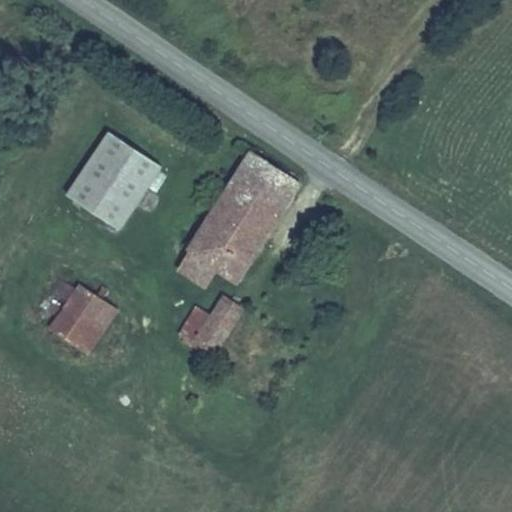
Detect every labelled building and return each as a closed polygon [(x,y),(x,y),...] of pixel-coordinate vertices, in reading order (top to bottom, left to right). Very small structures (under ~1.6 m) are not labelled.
[(97,115),(44,189),(81,218),(89,207),(112,224),(157,162),(97,115)] [(239,143),(218,169),(266,203),(286,177),(239,143)] [(266,203),(218,169),(163,239),(194,260),(212,273),(266,203)] [(89,207),(81,218),(103,235),(112,224),(89,207)] [(194,260),(163,239),(151,255),(182,276),(194,260)] [(16,305),(32,317),(66,274),(48,261),(16,305)] [(88,292),(66,274),(32,317),(54,334),(79,302),(88,292)] [(219,299),(191,283),(175,303),(166,296),(146,321),(180,348),(219,299)]
